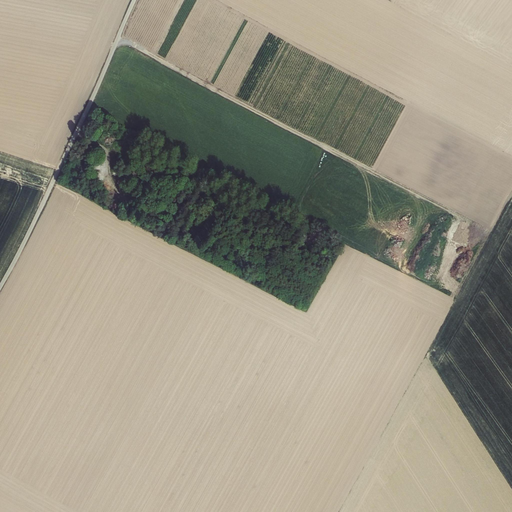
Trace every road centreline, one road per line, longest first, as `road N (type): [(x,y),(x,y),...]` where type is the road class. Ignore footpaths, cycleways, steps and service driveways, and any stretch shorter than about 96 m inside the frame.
road 1 (track): [(117,39),(471,222)]
road 2 (unclassified): [(134,0),(0,287)]
